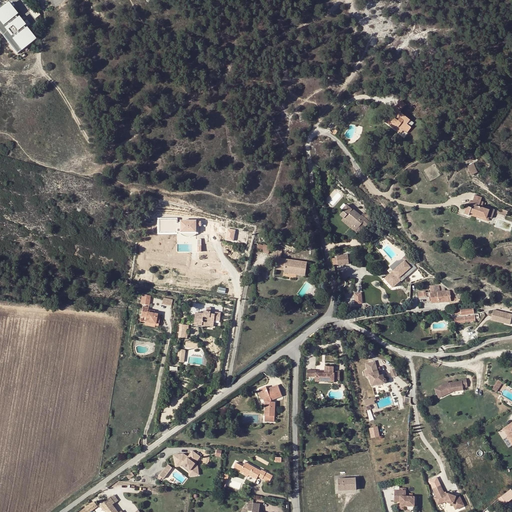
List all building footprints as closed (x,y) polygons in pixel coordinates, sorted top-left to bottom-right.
[(0,8),(0,31),(17,53),(35,39),(6,3),(5,4),(4,3),(0,6),(0,8)] [(401,109),(395,105),(391,111),(396,115),(397,114),(400,116),(399,117),(397,120),(394,118),(393,118),(390,116),(386,121),(389,123),(389,124),(395,129),(397,127),(398,125),(406,132),(411,127),(406,123),(409,119),(399,111),(401,109)] [(398,125),(397,127),(405,134),(406,132),(398,125)] [(478,172),(473,163),(467,166),(471,175),(478,172)] [(466,206),(464,212),(481,218),(482,216),(486,217),(489,208),(485,206),(486,203),(482,201),(480,201),(482,198),(475,195),(472,202),(470,201),(468,207),(466,206)] [(340,215),(343,218),(344,217),(353,225),(351,227),(355,231),(362,224),(365,227),(366,225),(369,223),(372,219),(367,214),(366,215),(364,213),(361,216),(352,208),(351,209),(346,205),(341,210),(343,212),(340,215)] [(469,215),(487,221),(488,218),(492,209),(489,208),(486,217),(482,216),(481,218),(464,212),(463,214),(468,216),(469,215)] [(344,217),(343,218),(343,219),(351,227),(353,225),(344,217)] [(172,236),(184,237),(185,231),(184,231),(181,231),(182,224),(185,225),(189,225),(189,221),(173,218),(173,222),(165,221),(163,232),(168,233),(173,234),(172,236)] [(261,252),(268,254),(270,247),(263,244),(261,252)] [(348,249),(336,252),(338,261),(350,258),(348,249)] [(297,272),(296,275),(305,276),(307,262),(281,258),(282,251),(279,251),(276,270),(284,271),(297,272)] [(394,273),(386,280),(393,290),(402,283),(400,280),(412,270),(410,268),(415,264),(409,257),(404,262),(406,264),(394,273)] [(404,262),(401,264),(398,263),(391,269),(394,273),(406,264),(404,262)] [(415,274),(412,270),(400,280),(402,283),(403,283),(415,274)] [(439,285),(430,286),(430,292),(426,293),(426,291),(418,293),(419,297),(427,296),(427,297),(429,297),(429,301),(431,301),(431,302),(459,301),(459,299),(456,299),(455,294),(451,290),(444,291),(444,288),(441,289),(441,291),(439,291),(439,285)] [(150,299),(141,297),(140,304),(149,306),(150,299)] [(172,306),(173,299),(164,297),(162,303),(172,306)] [(148,307),(142,306),(140,317),(145,318),(144,323),(145,323),(155,325),(156,321),(159,322),(160,317),(157,316),(157,314),(147,312),(148,307)] [(473,307),(452,310),(453,314),(456,314),(456,315),(461,314),(461,316),(474,314),(473,307)] [(194,325),(201,326),(213,327),(214,321),(215,315),(211,315),(211,310),(207,309),(207,311),(206,314),(203,314),(195,313),(194,325)] [(511,314),(491,312),(490,322),(510,325),(511,314)] [(188,326),(180,324),(178,338),(187,339),(188,326)] [(199,342),(186,341),(185,348),(198,349),(199,342)] [(186,350),(178,349),(177,362),(184,363),(186,350)] [(375,362),(365,364),(367,370),(365,371),(366,376),(369,376),(372,388),(376,387),(375,386),(385,383),(386,382),(386,381),(386,380),(385,379),(384,378),(383,378),(383,376),(378,377),(375,362)] [(307,371),(307,376),(315,377),(315,381),(334,381),(334,379),(340,379),(340,372),(333,372),(333,367),(325,367),(325,371),(325,373),(316,373),(316,372),(316,371),(307,371)] [(496,393),(503,383),(498,380),(492,390),(496,393)] [(447,384),(446,383),(435,388),(440,398),(451,392),(461,395),(462,392),(467,393),(468,384),(464,383),(463,385),(451,382),(447,384)] [(266,387),(260,389),(262,394),(260,394),(262,399),(265,398),(267,402),(264,402),(264,416),(265,416),(265,422),(273,422),(274,402),(271,402),(271,400),(281,396),(280,393),(279,388),(278,387),(273,389),(272,388),(267,390),(266,387)] [(375,397),(367,399),(369,405),(375,404),(374,401),(376,400),(375,397)] [(511,421),(502,428),(511,445),(511,421)] [(371,438),(380,436),(377,426),(369,428),(371,438)] [(186,456),(186,455),(179,456),(180,463),(184,466),(192,471),(193,477),(201,475),(200,466),(197,464),(202,457),(194,452),(189,459),(186,456)] [(180,463),(179,456),(175,456),(177,468),(183,467),(191,473),(192,477),(193,477),(192,471),(184,466),(180,463)] [(233,467),(240,471),(248,475),(256,479),(258,476),(262,479),(263,477),(270,480),(272,476),(261,470),(260,471),(245,462),(242,466),(236,463),(233,467)] [(161,481),(164,482),(165,484),(175,470),(171,467),(161,481)] [(464,506),(459,495),(456,497),(446,494),(445,494),(444,493),(437,477),(429,481),(436,497),(438,496),(442,504),(445,502),(452,505),(455,511),(464,506)] [(356,479),(337,480),(338,492),(356,491),(356,479)] [(405,506),(413,507),(414,497),(405,497),(405,491),(404,491),(404,489),(398,489),(398,491),(394,491),(393,502),(397,502),(397,499),(400,499),(400,502),(399,506),(405,506)] [(504,495),(501,498),(506,503),(509,500),(504,495)] [(442,504),(438,496),(436,497),(433,498),(437,506),(442,504)] [(115,503),(111,498),(100,506),(104,511),(105,510),(106,511),(118,511),(113,504),(115,503)] [(78,511),(88,511),(97,505),(94,500),(78,511)] [(260,504),(253,503),(252,506),(247,506),(246,506),(241,511),(258,511),(259,505),(260,504)]
